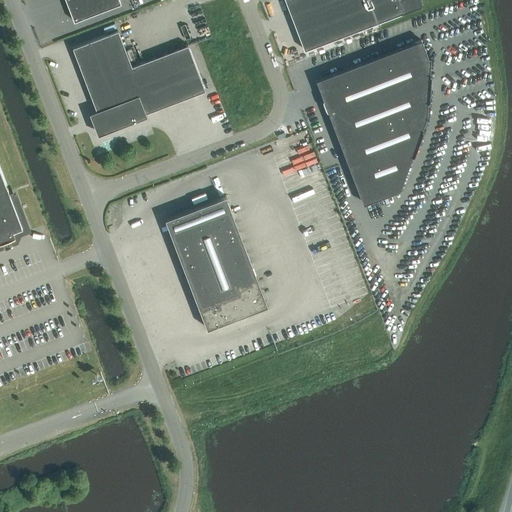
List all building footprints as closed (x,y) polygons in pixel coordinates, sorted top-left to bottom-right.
[(65,0),(74,20),(121,2),(119,0),(65,0)] [(286,0),(305,49),(422,5),(421,0),(286,0)] [(118,29),(73,46),(97,109),(93,110),(90,112),(98,134),(105,131),(147,115),(146,112),(205,89),(188,43),(132,65),(118,29)] [(428,57),(421,39),(316,79),(363,203),(401,189),(413,156),(414,157),(424,130),(423,129),(427,116),(428,102),(430,103),(432,74),(429,74),(430,57),(428,57)] [(0,241),(15,236),(13,230),(22,226),(9,192),(0,168),(0,241)] [(207,327),(260,307),(268,304),(226,194),(165,217),(207,327)]
